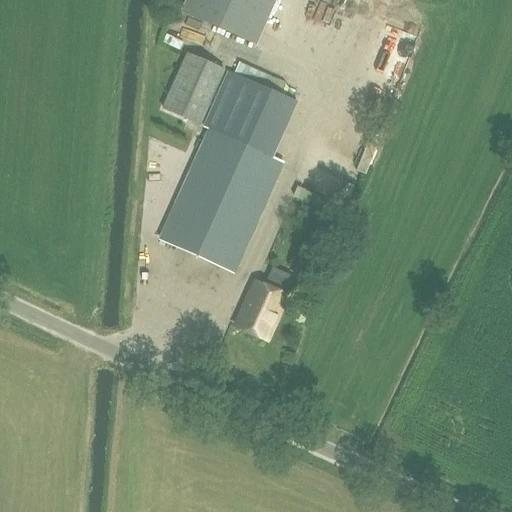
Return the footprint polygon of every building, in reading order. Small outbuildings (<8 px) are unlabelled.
[(255,44),(274,0),(187,0),(182,12),(255,44)] [(401,57),(407,44),(394,38),(387,50),(401,57)] [(200,124),(225,70),(188,53),(164,108),(200,124)] [(388,82),(398,60),(386,54),(375,76),(388,82)] [(210,130),(161,239),(234,272),(283,162),(272,157),(297,102),(230,72),(205,128),(210,130)] [(311,261),(296,253),(290,268),(304,273),(311,261)] [(199,269),(191,276),(204,292),(212,286),(199,269)] [(257,283),(237,327),(268,341),(288,297),(257,283)]
